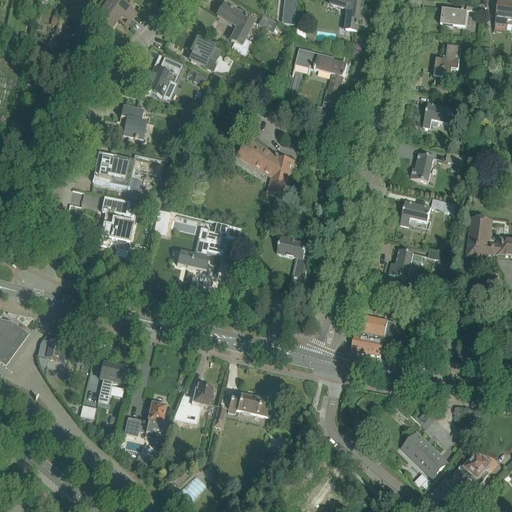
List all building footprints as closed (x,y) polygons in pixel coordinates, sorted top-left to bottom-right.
[(105,13),(96,25),(101,28),(100,29),(108,35),(117,23),(118,22),(116,20),(119,16),(129,24),(136,15),(121,4),(123,0),(108,0),(110,1),(103,11),(105,13)] [(332,0),(331,6),(348,12),(345,32),(356,33),(357,28),(358,28),(358,25),(361,1),(353,0),(332,0)] [(511,22),(511,4),(498,3),(494,32),(506,33),(508,22),(511,22)] [(467,12),(482,14),(483,6),(468,4),(467,12)] [(224,6),(217,17),(238,29),(231,43),(233,44),(229,51),(241,57),(248,45),(243,42),(253,24),(244,20),(232,11),(230,10),(224,6)] [(442,11),(440,27),(442,27),(465,30),(467,15),(468,15),(468,14),(464,14),(464,13),(462,12),(462,13),(444,11),(442,11)] [(263,17),(258,27),(273,35),(278,25),(263,17)] [(20,34),(19,41),(27,43),(29,36),(20,34)] [(191,46),(187,54),(193,56),(190,62),(202,67),(204,68),(203,70),(212,74),(217,64),(215,63),(216,62),(221,55),(222,53),(212,49),(197,41),(194,47),(191,46)] [(448,48),(446,62),(436,61),(434,79),(435,79),(435,86),(449,88),(451,71),(458,72),(461,50),(448,48)] [(299,50),(295,67),(310,71),(310,70),(314,71),(314,72),(316,72),(332,76),(328,92),(327,92),(322,109),(318,108),(316,114),(332,122),(344,79),(347,67),(331,63),(332,60),(333,60),(334,60),(299,50)] [(148,84),(144,91),(162,99),(162,98),(162,99),(169,102),(176,87),(174,86),(182,67),(164,60),(164,61),(160,70),(160,71),(156,69),(153,76),(151,75),(151,76),(152,76),(151,77),(149,76),(147,82),(148,83),(148,84)] [(195,77),(193,82),(202,86),(205,81),(195,77)] [(436,89),(435,95),(448,97),(449,90),(436,89)] [(475,110),(476,103),(463,101),(462,108),(475,110)] [(428,106),(423,129),(430,130),(431,128),(432,122),(440,124),(448,126),(452,111),(428,106)] [(123,108),(120,120),(126,121),(123,137),(134,140),(134,141),(137,141),(137,140),(143,142),(147,126),(141,124),(143,113),(123,108)] [(235,112),(232,126),(251,131),(250,136),(255,138),(260,119),(235,112)] [(242,151),(239,157),(245,161),(273,179),(268,198),(283,202),(293,164),(279,160),(277,159),(249,141),(242,151)] [(448,154),(445,163),(463,168),(465,158),(448,154)] [(96,166),(92,184),(93,184),(129,191),(133,174),(161,180),(164,163),(134,157),(133,164),(98,156),(98,157),(96,165),(96,166)] [(413,171),(411,181),(428,185),(434,160),(419,156),(416,171),(413,171)] [(100,240),(98,248),(109,250),(110,246),(115,247),(115,251),(128,254),(129,246),(134,225),(125,223),(129,205),(116,202),(112,220),(109,220),(107,227),(103,226),(100,240)] [(441,213),(456,217),(459,207),(443,203),(441,213)] [(405,204),(400,227),(409,229),(409,227),(411,221),(427,225),(428,224),(431,210),(405,204)] [(472,221),(468,258),(487,260),(487,255),(497,256),(497,257),(511,258),(511,241),(511,240),(507,240),(504,242),(498,241),(498,245),(491,244),(493,223),(487,222),(487,221),(486,220),(486,219),(485,218),(484,217),(483,217),(482,217),(481,217),(480,218),(479,218),(479,219),(478,220),(477,221),(472,221)] [(179,254),(177,267),(194,271),(205,273),(206,273),(209,261),(206,260),(207,255),(221,259),(221,260),(226,243),(238,246),(241,231),(216,224),(214,234),(208,233),(209,230),(208,230),(208,231),(205,243),(199,241),(195,257),(179,254)] [(281,238),(277,255),(297,260),(295,271),(301,272),(299,280),(304,281),(305,278),(309,262),(310,255),(309,257),(305,256),(307,246),(290,242),(291,240),(281,238)] [(430,251),(428,260),(438,262),(438,265),(449,267),(451,256),(430,251)] [(391,265),(389,276),(408,281),(412,263),(414,256),(399,252),(396,266),(391,265)] [(292,278),(289,291),(302,294),(304,281),(299,280),(292,278)] [(351,353),(352,353),(380,358),(381,354),(388,323),(388,322),(365,318),(364,322),(360,321),(358,323),(351,336),(354,338),(351,353)] [(26,341),(12,329),(2,327),(0,326),(0,370),(4,373),(9,365),(17,355),(24,344),(26,341)] [(48,347),(46,359),(64,363),(68,346),(50,343),(48,347)] [(40,346),(38,358),(46,359),(48,347),(40,346)] [(97,405),(108,407),(113,384),(123,386),(127,371),(103,365),(100,381),(102,382),(97,405)] [(183,398),(172,425),(174,421),(175,420),(185,422),(183,421),(185,415),(197,418),(199,409),(200,409),(201,407),(208,409),(209,405),(212,391),(211,391),(211,389),(206,388),(206,389),(198,388),(197,393),(195,392),(193,401),(186,399),(187,399),(183,398)] [(232,395),(229,410),(228,414),(235,416),(236,412),(269,420),(273,405),(232,395)] [(161,443),(165,425),(161,425),(165,409),(152,406),(146,430),(139,428),(140,424),(128,421),(124,438),(136,441),(138,434),(145,436),(151,437),(150,439),(161,441),(160,442),(161,443)] [(82,407),(80,419),(93,422),(96,411),(82,407)] [(221,430),(226,409),(218,408),(213,428),(221,430)] [(403,451),(433,480),(447,465),(417,436),(403,451)] [(478,488),(489,475),(488,476),(485,473),(486,471),(488,471),(490,469),(490,467),(490,466),(483,461),(482,462),(476,456),(465,469),(462,467),(456,475),(465,483),(468,479),(478,488)] [(191,504),(207,487),(196,476),(180,494),(191,504)] [(179,487),(183,483),(177,477),(173,481),(179,487)] [(416,485),(428,490),(431,481),(419,477),(416,485)] [(291,511),(289,511),(330,511),(324,506),(329,500),(327,497),(312,485),(306,491),(305,490),(287,507),(291,511)] [(470,488),(454,505),(461,511),(463,511),(469,507),(468,506),(478,496),(470,488)]
